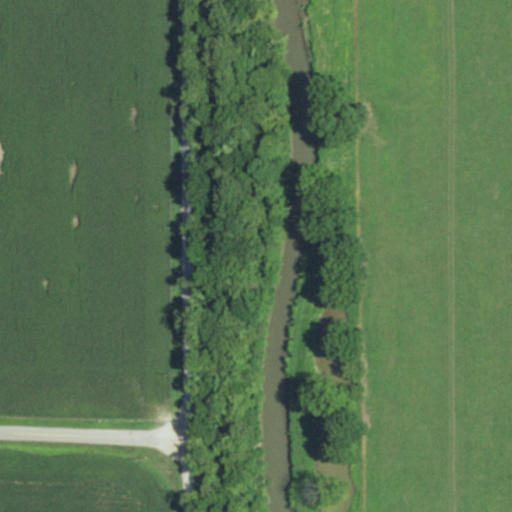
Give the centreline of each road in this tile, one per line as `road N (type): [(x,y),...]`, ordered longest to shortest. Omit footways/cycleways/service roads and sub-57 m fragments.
road 1 (residential): [(190,511),(188,0)]
road 2 (residential): [(190,438),(0,430)]
